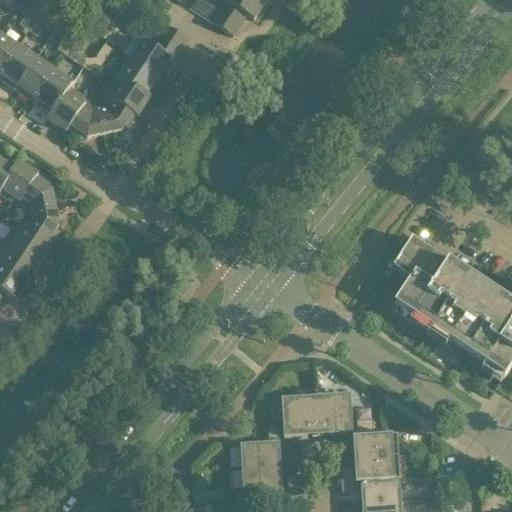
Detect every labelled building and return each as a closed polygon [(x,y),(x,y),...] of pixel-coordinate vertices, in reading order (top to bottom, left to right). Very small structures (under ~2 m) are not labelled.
[(14,0),(14,2),(24,9),(29,0),(14,0)] [(217,9),(202,0),(199,0),(193,10),(210,21),(217,9)] [(246,19),(253,23),(265,5),(258,0),(228,0),(211,25),(222,32),(236,12),(246,19)] [(236,12),(222,32),(232,39),(246,19),(236,12)] [(28,33),(33,26),(24,19),(18,27),(28,33)] [(42,32),(33,26),(28,33),(37,39),(42,32)] [(166,30),(159,40),(180,54),(187,44),(166,30)] [(0,75),(17,50),(0,38),(0,75)] [(142,44),(130,62),(157,81),(160,76),(164,79),(180,54),(159,40),(152,50),(142,44)] [(71,51),(62,44),(56,52),(66,59),(71,51)] [(98,55),(106,61),(111,52),(103,47),(98,55)] [(17,50),(0,75),(0,78),(3,81),(1,84),(14,93),(35,62),(17,50)] [(71,51),(66,59),(78,67),(83,59),(71,51)] [(91,61),(93,71),(100,70),(106,61),(98,55),(94,60),(91,61)] [(83,59),(78,67),(87,73),(93,71),(91,61),(88,62),(83,59)] [(30,98),(35,101),(53,74),(35,62),(14,93),(28,102),(30,98)] [(130,62),(118,81),(149,101),(158,88),(154,85),(157,81),(130,62)] [(53,74),(35,101),(39,104),(37,108),(49,116),(50,117),(68,90),(69,91),(72,86),(53,74)] [(49,116),(46,121),(66,134),(67,133),(84,107),(79,103),(81,99),(88,89),(76,81),(72,86),(69,91),(68,90),(50,117),(49,116)] [(113,96),(109,102),(136,119),(137,120),(149,101),(118,81),(109,94),(113,96)] [(104,109),(98,111),(103,137),(120,134),(124,129),(127,132),(136,119),(109,102),(104,109)] [(86,141),(103,137),(98,111),(92,112),(84,107),(67,133),(79,141),(82,137),(86,141)] [(276,120),(286,129),(295,137),(299,132),(302,129),(306,124),(287,108),(280,116),(276,120)] [(0,190),(13,172),(0,163),(0,190)] [(19,205),(36,179),(37,178),(18,165),(13,172),(0,190),(0,197),(11,205),(14,202),(19,205)] [(253,169),(244,180),(251,187),(263,174),(256,167),(253,169)] [(49,187),(36,179),(19,205),(27,210),(28,216),(55,211),(51,194),(46,191),(49,187)] [(58,228),(55,211),(28,216),(29,222),(24,230),(50,247),(59,235),(55,232),(58,228)] [(11,250),(39,266),(51,248),(50,247),(24,230),(20,235),(17,233),(7,247),(11,250)] [(511,309),(431,255),(411,242),(394,267),(396,268),(397,267),(402,270),(398,277),(409,284),(393,308),(503,381),(511,366),(511,309)] [(36,272),(39,266),(11,250),(0,265),(0,266),(31,287),(39,274),(36,272)] [(0,303),(4,297),(15,304),(18,298),(22,301),(31,287),(0,266),(0,303)] [(315,400),(317,439),(352,437),(349,397),(315,400)] [(280,402),(283,441),(317,439),(315,400),(280,402)] [(267,429),(268,441),(277,441),(277,428),(267,429)] [(356,441),(359,485),(398,482),(396,438),(356,441)] [(326,444),(317,445),(318,457),(327,456),(326,444)] [(327,456),(336,456),(335,444),(326,444),(327,456)] [(309,458),(309,445),(300,446),(301,458),(309,458)] [(317,445),(309,445),(309,458),(318,457),(317,445)] [(278,446),(239,448),(240,471),(279,468),(278,446)] [(279,468),(240,471),(241,492),(281,490),(279,468)] [(350,470),(339,470),(340,478),(353,478),(352,469),(350,470)] [(353,478),(340,478),(340,486),(340,487),(353,486),(353,478)] [(299,489),(299,484),(299,479),(286,480),(287,489),(299,489)] [(398,482),(359,485),(360,507),(400,504),(398,482)] [(353,486),(340,487),(340,495),(353,495),(353,486)] [(300,498),(299,489),(287,489),(287,499),(300,498)] [(281,511),(281,490),(241,492),(242,511),(281,511)] [(219,494),(193,495),(194,502),(219,501),(219,494)]
